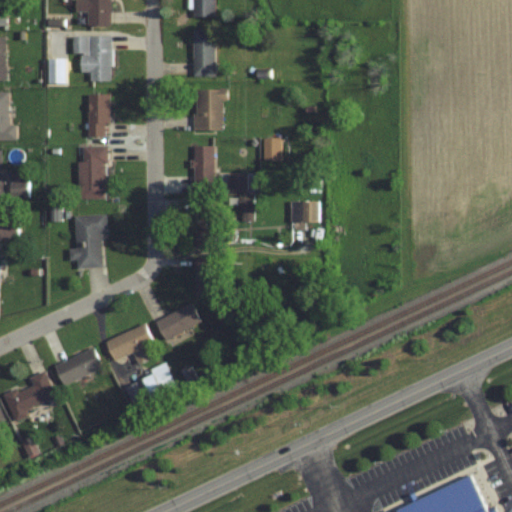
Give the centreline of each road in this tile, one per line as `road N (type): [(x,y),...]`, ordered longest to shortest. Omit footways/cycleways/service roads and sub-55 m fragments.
road 1 (residential): [(0,344),(153,266),(155,0)]
road 2 (secondary): [(181,503),(511,346)]
